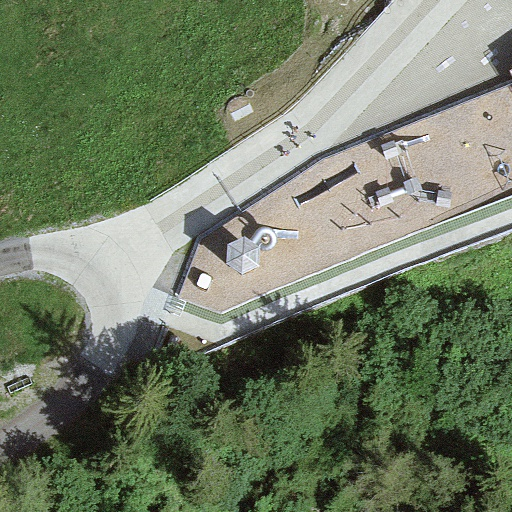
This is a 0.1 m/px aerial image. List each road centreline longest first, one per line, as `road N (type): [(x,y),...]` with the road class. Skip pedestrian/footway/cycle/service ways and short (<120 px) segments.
road 1 (track): [(433,0),(311,128),(110,262),(86,253),(0,263)]
road 2 (unclassified): [(110,262),(120,321),(103,358),(76,392),(0,443)]
